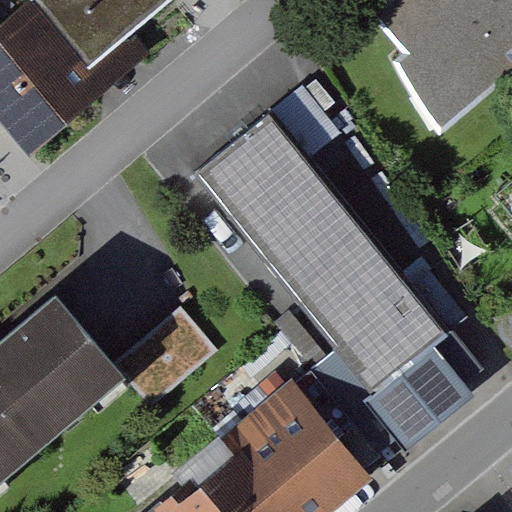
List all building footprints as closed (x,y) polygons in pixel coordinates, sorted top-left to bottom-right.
[(0,0),(0,121),(25,152),(107,85),(91,63),(36,0),(0,0)] [(36,0),(91,63),(107,49),(164,0),(36,0)] [(511,0),(369,0),(357,11),(442,111),(511,51),(511,0)] [(463,340),(268,110),(241,133),(191,175),(386,405),(463,340)] [(82,330),(47,290),(0,330),(0,462),(113,366),(82,330)] [(146,336),(113,366),(151,408),(217,350),(178,307),(146,336)] [(322,511),(371,471),(292,378),(132,511),(322,511)]
